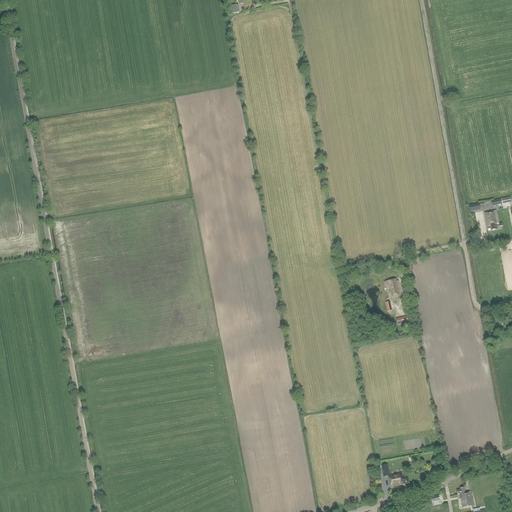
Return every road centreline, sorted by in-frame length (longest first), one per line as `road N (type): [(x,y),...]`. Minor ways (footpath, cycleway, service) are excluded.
road 1 (track): [(99,511),(4,0)]
road 2 (track): [(464,243),(338,266),(289,1)]
road 3 (track): [(511,306),(474,301),(420,0)]
road 4 (unclassified): [(353,511),(511,451)]
